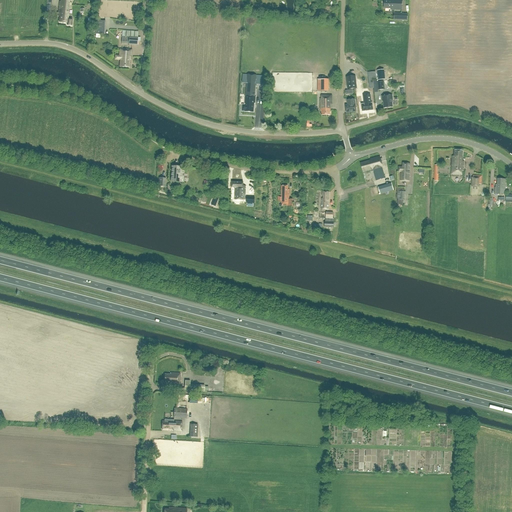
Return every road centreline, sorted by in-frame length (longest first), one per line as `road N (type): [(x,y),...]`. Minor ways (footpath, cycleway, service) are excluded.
road 1 (motorway): [(0,277),(511,410)]
road 2 (track): [(511,294),(0,163)]
road 3 (motorway): [(511,391),(0,260)]
road 4 (unclassified): [(342,129),(225,128),(140,93)]
road 5 (unclassified): [(350,157),(327,171),(289,172),(177,155)]
road 6 (unclassified): [(511,165),(441,138),(350,157)]
road 7 (unclassified): [(140,93),(64,46),(0,44)]
road 8 (unclassified): [(143,511),(151,373)]
road 9 (unclassified): [(342,129),(342,0)]
